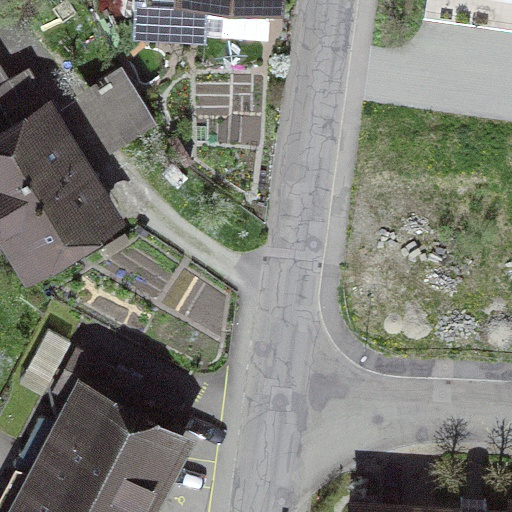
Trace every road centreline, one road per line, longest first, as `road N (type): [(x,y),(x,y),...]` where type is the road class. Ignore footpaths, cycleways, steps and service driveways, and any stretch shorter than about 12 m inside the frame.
road 1 (residential): [(278,404),(330,0)]
road 2 (residential): [(278,404),(511,410)]
